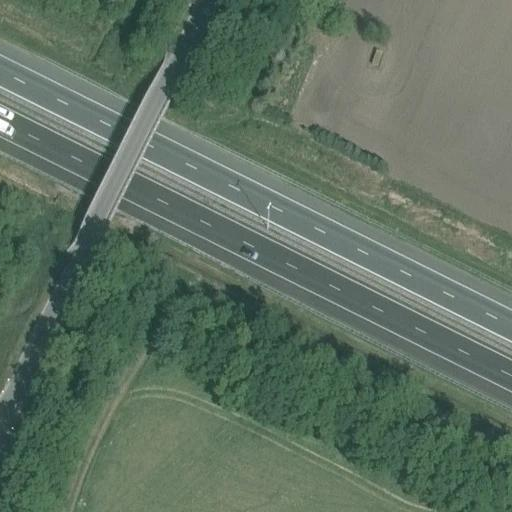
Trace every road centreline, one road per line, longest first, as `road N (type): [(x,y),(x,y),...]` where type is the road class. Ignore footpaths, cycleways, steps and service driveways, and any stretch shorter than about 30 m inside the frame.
road 1 (motorway): [(511,325),(0,68)]
road 2 (motorway): [(0,122),(511,377)]
road 3 (unclassified): [(0,417),(204,0)]
